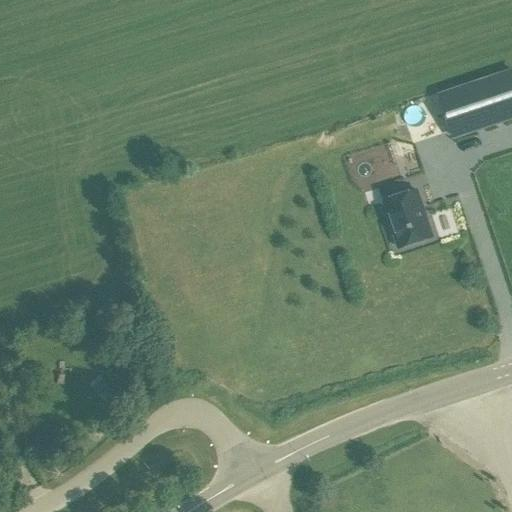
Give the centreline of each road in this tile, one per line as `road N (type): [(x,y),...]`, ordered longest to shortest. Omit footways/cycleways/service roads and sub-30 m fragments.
road 1 (tertiary): [(251,474),(378,414),(511,367)]
road 2 (unclassified): [(251,474),(221,431),(194,415),(160,419),(120,456),(34,511)]
